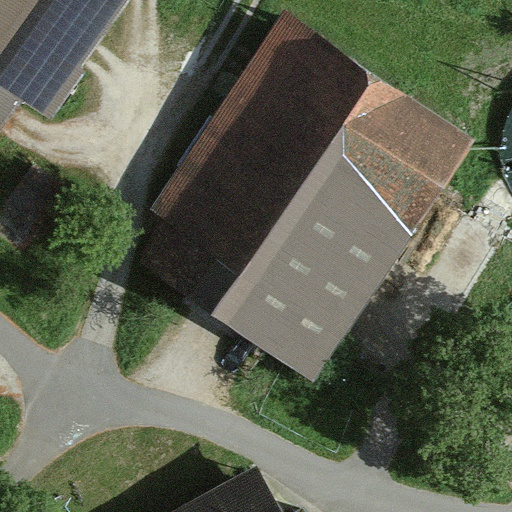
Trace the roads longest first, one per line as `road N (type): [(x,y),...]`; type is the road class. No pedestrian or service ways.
road 1 (residential): [(0,324),(83,398),(376,496),(489,511)]
road 2 (track): [(254,0),(158,156),(83,398)]
